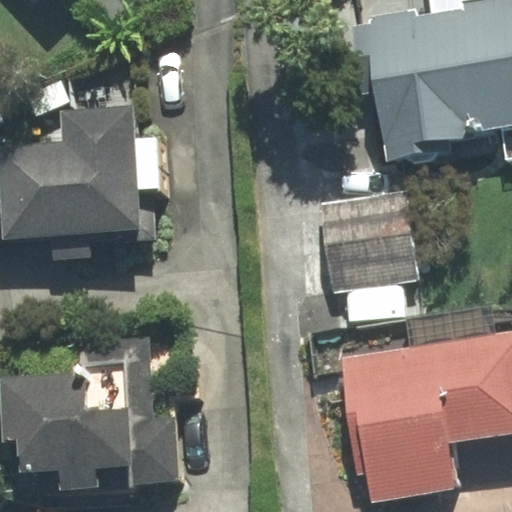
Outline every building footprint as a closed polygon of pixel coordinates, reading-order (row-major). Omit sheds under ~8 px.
[(511,1),(359,20),(370,114),(390,112),(397,171),(511,156),(511,1)] [(68,152),(11,155),(16,250),(171,241),(164,117),(67,122),(68,152)] [(419,194),(327,206),(339,301),(431,290),(419,194)] [(511,333),(352,351),(369,501),(467,490),(461,442),(511,436),(511,333)] [(90,384),(13,388),(16,445),(36,444),(39,487),(140,481),(140,489),(191,486),(187,417),(160,419),(156,344),(88,347),(90,384)]
